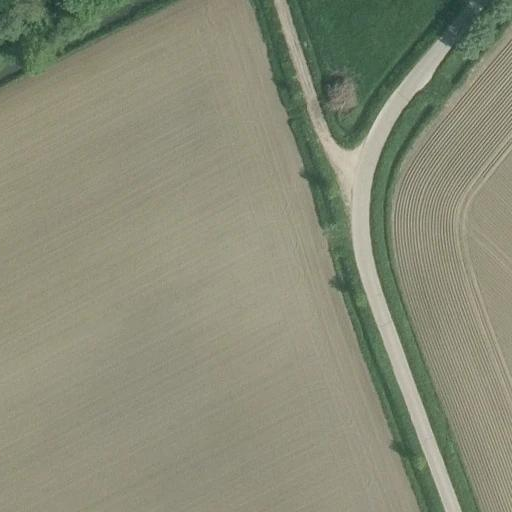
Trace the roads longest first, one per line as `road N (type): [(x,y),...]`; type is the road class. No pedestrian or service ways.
road 1 (unclassified): [(454,511),(363,254),(359,183),(385,118),(482,0)]
road 2 (track): [(281,0),(324,136),(359,183)]
